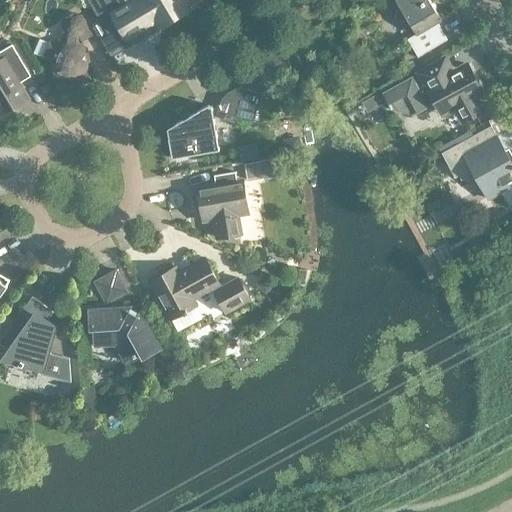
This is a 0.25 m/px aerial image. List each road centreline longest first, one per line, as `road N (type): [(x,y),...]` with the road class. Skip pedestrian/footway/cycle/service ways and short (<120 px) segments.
road 1 (residential): [(121,107),(136,185),(123,221),(91,239),(59,236),(38,221),(26,192),(31,159)]
road 2 (residential): [(121,107),(295,0)]
